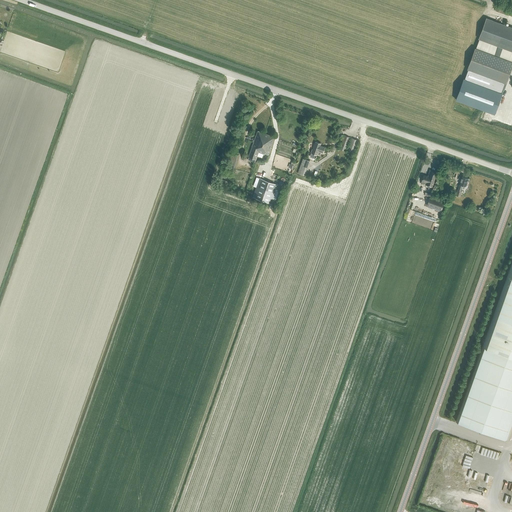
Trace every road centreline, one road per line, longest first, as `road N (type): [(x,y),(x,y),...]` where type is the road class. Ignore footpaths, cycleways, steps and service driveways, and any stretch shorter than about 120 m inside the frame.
road 1 (unclassified): [(511,173),(15,0)]
road 2 (tertiary): [(400,511),(511,195)]
